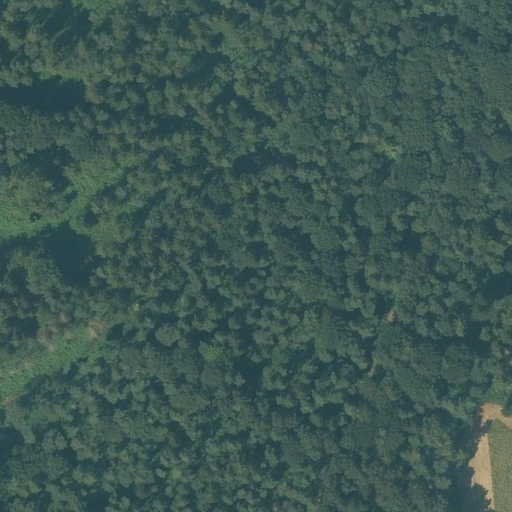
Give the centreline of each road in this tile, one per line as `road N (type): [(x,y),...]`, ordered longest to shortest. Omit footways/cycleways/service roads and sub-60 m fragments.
road 1 (track): [(313,511),(511,17)]
road 2 (track): [(266,146),(337,70),(412,26),(491,0)]
